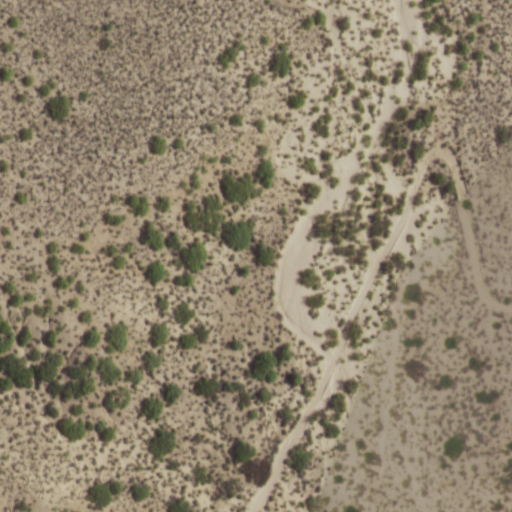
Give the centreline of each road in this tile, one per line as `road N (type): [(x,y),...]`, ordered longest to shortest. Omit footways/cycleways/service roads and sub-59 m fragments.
road 1 (track): [(511,306),(491,298),(452,155),(444,149),(426,166)]
road 2 (track): [(426,166),(339,350)]
road 3 (track): [(339,350),(334,372),(248,511)]
road 4 (track): [(487,0),(467,124),(452,155)]
